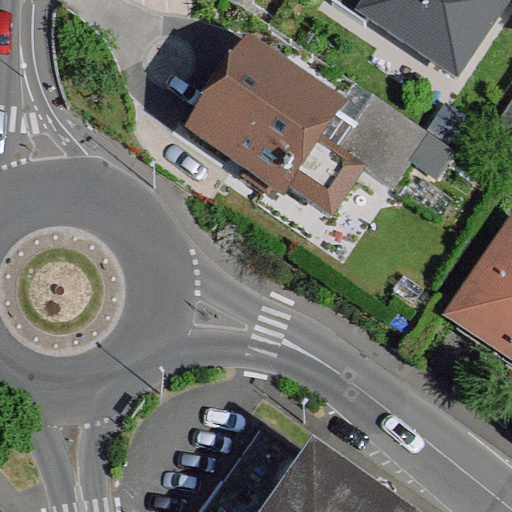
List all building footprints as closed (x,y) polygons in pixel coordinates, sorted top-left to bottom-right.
[(511,0),(345,0),(471,83),(511,19),(511,0)] [(250,64),(196,144),(281,202),(335,122),(250,64)] [(428,140),(374,104),(341,155),(395,190),(428,140)] [(511,243),(455,328),(511,365),(511,243)] [(382,511),(327,473),(300,511),(382,511)] [(291,511),(245,477),(218,511),(291,511)]
